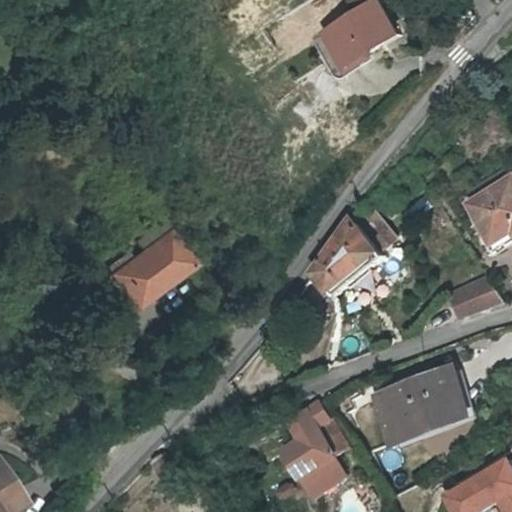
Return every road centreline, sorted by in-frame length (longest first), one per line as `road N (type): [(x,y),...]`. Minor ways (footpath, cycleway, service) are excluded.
road 1 (residential): [(155,432),(284,284),(421,102),(511,9)]
road 2 (residential): [(511,310),(155,432)]
